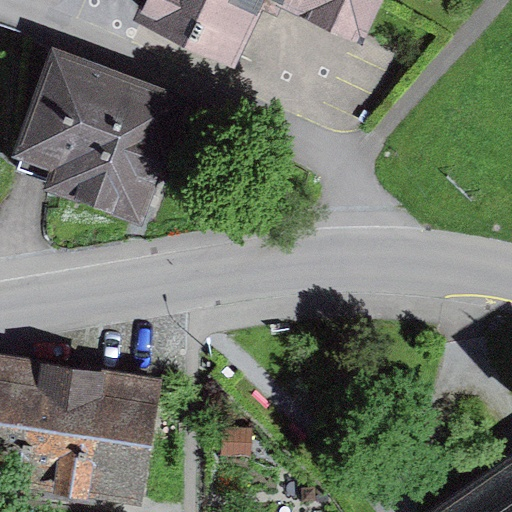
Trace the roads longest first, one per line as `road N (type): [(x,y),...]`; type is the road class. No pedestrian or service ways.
road 1 (residential): [(386,263),(343,182),(295,139),(0,12)]
road 2 (tertiary): [(0,313),(278,266),(386,263)]
road 3 (tertiary): [(386,263),(511,279)]
